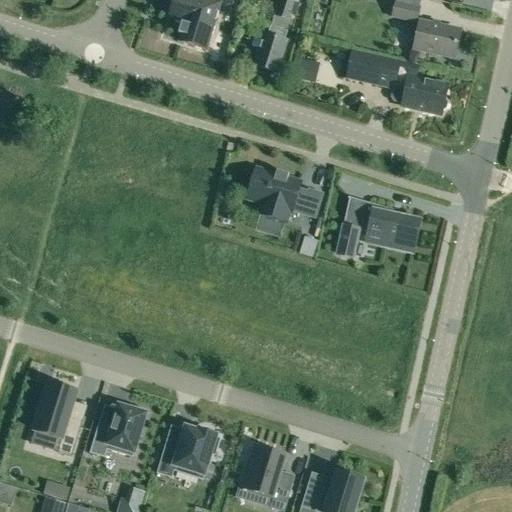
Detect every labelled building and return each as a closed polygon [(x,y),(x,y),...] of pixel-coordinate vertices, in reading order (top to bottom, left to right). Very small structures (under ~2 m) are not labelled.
[(195,0),(174,0),(169,21),(184,26),(183,28),(180,27),(177,37),(180,38),(178,45),(205,53),(219,7),(195,0)] [(270,28),(267,37),(263,36),(254,67),(277,74),(287,43),(283,42),(286,33),(285,32),(291,14),(296,16),(299,6),(280,0),(271,28),(270,28)] [(395,4),(392,17),(415,23),(418,9),(395,4)] [(419,23),(413,51),(453,59),(459,32),(419,23)] [(417,68),(368,56),(348,52),(342,78),(405,93),(402,107),(441,116),(441,112),(446,109),(447,104),(444,100),(447,87),(415,79),(417,68)] [(322,65),(303,61),(299,80),(318,84),(322,65)] [(256,171),(247,199),(263,204),(260,215),(285,223),(288,212),(291,213),(291,212),(315,220),(322,195),(309,191),(308,193),(298,190),(300,184),(287,180),(288,176),(277,172),(275,177),(256,171)] [(348,199),(364,204),(359,227),(369,229),(368,238),(385,242),(384,246),(392,248),(412,253),(419,223),(391,217),(392,212),(393,211),(348,198),(348,199)] [(337,255),(353,258),(359,231),(343,227),(337,255)] [(305,238),(300,254),(312,258),(317,242),(305,238)] [(69,419),(76,394),(71,392),(72,389),(55,383),(54,387),(49,386),(35,432),(61,440),(57,453),(72,458),(82,423),(69,419)] [(99,422),(90,454),(105,459),(107,451),(132,458),(147,411),(131,406),(130,410),(119,407),(113,426),(99,422)] [(179,448),(166,444),(157,475),(171,479),(173,472),(203,481),(211,454),(215,455),(219,440),(216,439),(216,437),(199,431),(198,433),(185,429),(179,448)] [(254,448),(249,464),(247,464),(240,489),(271,499),(268,508),(280,511),(283,511),(293,478),(280,474),(285,458),(254,448)] [(310,511),(354,511),(363,481),(337,473),(331,491),(308,484),(301,509),(310,511)] [(61,487),(57,500),(66,503),(70,490),(61,487)] [(64,511),(67,506),(45,499),(40,511),(64,511)] [(140,511),(142,506),(126,501),(121,499),(116,511),(140,511)]
